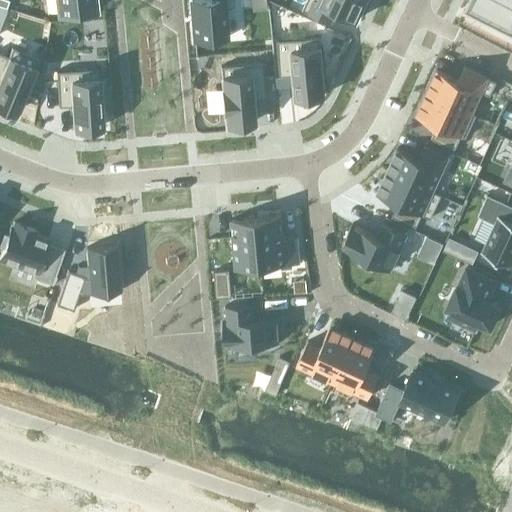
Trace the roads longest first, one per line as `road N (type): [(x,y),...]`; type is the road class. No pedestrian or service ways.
road 1 (residential): [(511,352),(501,376),(327,294),(308,163)]
road 2 (residential): [(308,163),(68,186),(0,158)]
road 3 (residential): [(408,18),(356,134),(308,163)]
road 4 (residential): [(0,447),(159,501)]
